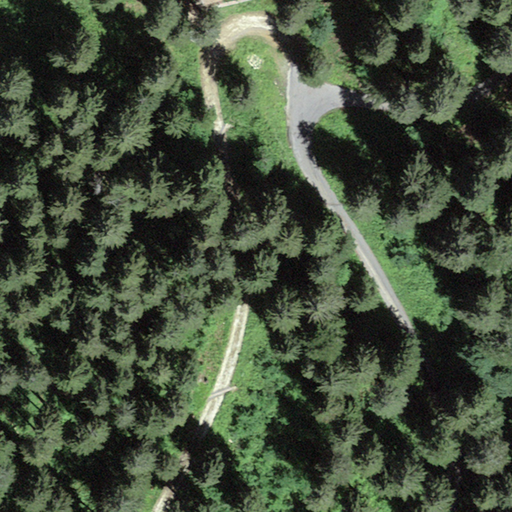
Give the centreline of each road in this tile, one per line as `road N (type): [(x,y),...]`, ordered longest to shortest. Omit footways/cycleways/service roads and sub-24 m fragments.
road 1 (track): [(452,511),(456,470),(445,413),(418,345),(301,144),(306,120),(332,99),(446,107),(511,68)]
road 2 (track): [(158,511),(232,363),(244,303),(246,228),(216,143),(211,49),(234,25),(275,25),(314,109)]
